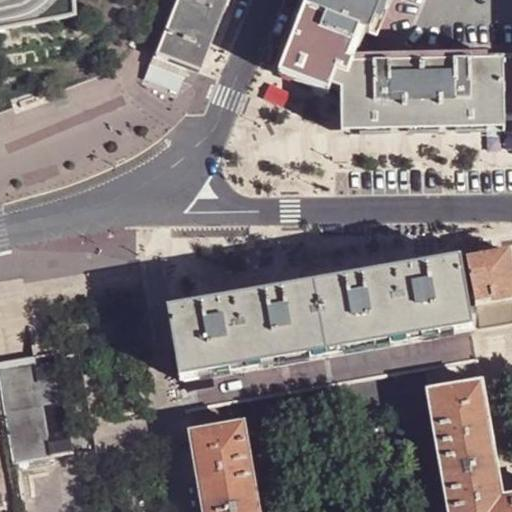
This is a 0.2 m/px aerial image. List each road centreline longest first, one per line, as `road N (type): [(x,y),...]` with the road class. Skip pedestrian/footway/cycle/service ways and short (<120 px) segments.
road 1 (residential): [(428,511),(407,388),(254,415),(269,511)]
road 2 (residential): [(511,205),(237,211)]
road 3 (residential): [(0,228),(187,212)]
road 4 (tertiary): [(0,226),(98,204),(162,175)]
road 5 (tertiary): [(200,143),(230,97),(268,0)]
